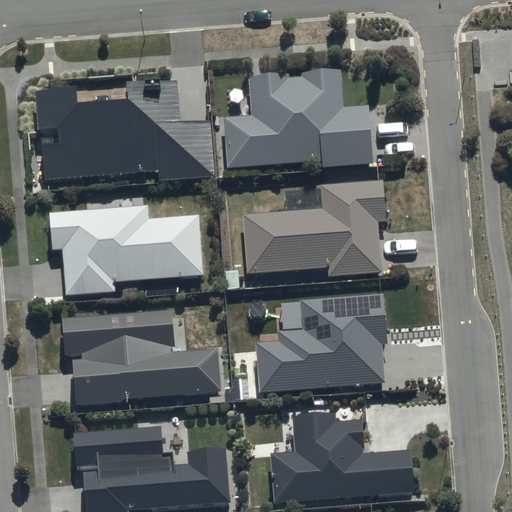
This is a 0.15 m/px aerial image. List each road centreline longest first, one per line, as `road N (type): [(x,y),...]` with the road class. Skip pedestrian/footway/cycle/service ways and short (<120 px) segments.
road 1 (residential): [(436,0),(475,511)]
road 2 (residential): [(200,0),(0,15)]
